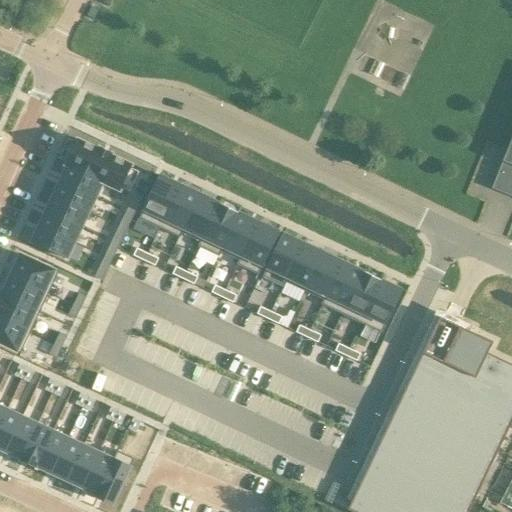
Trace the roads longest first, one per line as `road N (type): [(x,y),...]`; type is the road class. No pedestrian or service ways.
road 1 (residential): [(511,262),(178,104),(55,67)]
road 2 (residential): [(262,511),(160,472),(136,511)]
road 3 (residential): [(0,185),(55,67)]
